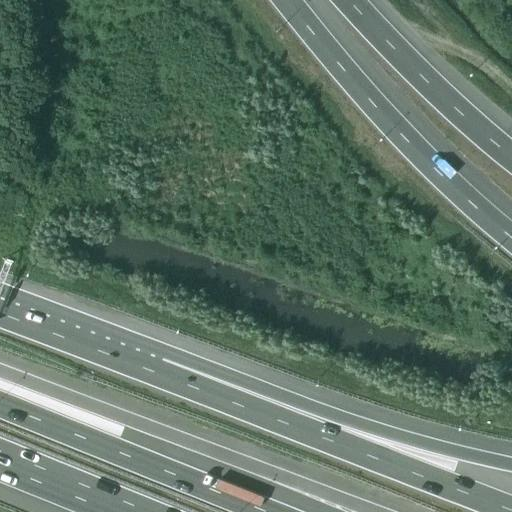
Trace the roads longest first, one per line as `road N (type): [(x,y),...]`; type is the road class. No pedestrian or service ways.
road 1 (motorway): [(511,510),(90,347)]
road 2 (motorway): [(511,464),(439,450),(180,360),(90,347)]
road 3 (motorway): [(511,237),(402,139),(284,0)]
road 4 (motorway): [(281,511),(0,398)]
road 5 (motorway): [(511,157),(421,79),(348,0)]
road 6 (motorway): [(0,459),(130,511)]
